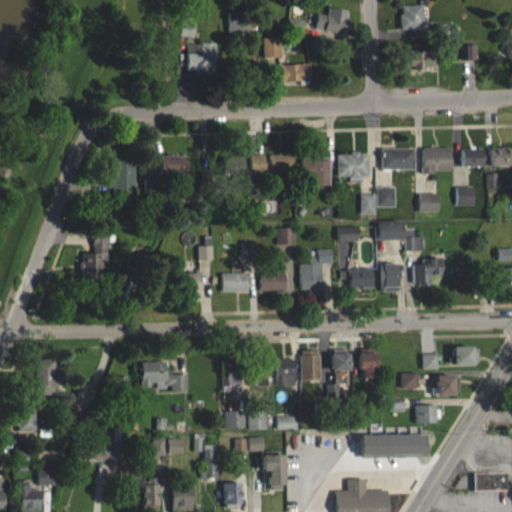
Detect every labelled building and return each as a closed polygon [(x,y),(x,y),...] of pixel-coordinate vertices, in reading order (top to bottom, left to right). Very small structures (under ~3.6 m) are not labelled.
[(420,34),(420,10),(398,10),(398,35),(420,34)] [(344,39),(345,14),(325,13),(325,20),(313,19),(313,37),(344,39)] [(191,42),(191,15),(178,15),(177,42),(191,42)] [(226,37),(240,37),(241,18),(226,17),(226,37)] [(261,63),(279,62),(278,42),(260,43),(261,63)] [(184,75),(213,76),(213,48),(185,48),(184,75)] [(460,65),(475,64),(474,49),(459,50),(460,65)] [(400,74),(431,73),(431,56),(400,56),(400,74)] [(277,87),(307,85),(307,68),(276,70),(277,87)] [(511,152),(488,153),(489,170),(511,169),(511,152)] [(379,153),(380,174),(412,174),(412,153),(379,153)] [(420,177),(449,177),(448,153),(420,153),(420,177)] [(481,171),(480,154),(460,154),(460,171),(481,171)] [(334,159),(335,182),(347,182),(347,185),(366,184),(366,158),(334,159)] [(247,160),(248,177),(290,177),(290,159),(268,160),(268,168),(262,168),(262,160),(247,160)] [(184,161),(157,160),(157,179),(184,179),(184,161)] [(243,161),(226,160),(225,178),(242,178),(243,161)] [(109,165),(110,198),(133,198),(132,165),(109,165)] [(326,190),(327,165),(299,165),(299,182),(305,182),(305,189),(326,190)] [(151,187),(142,188),(143,199),(153,198),(151,187)] [(392,211),(392,192),(374,193),(375,212),(392,211)] [(471,210),(471,192),(454,192),(454,210),(471,210)] [(416,217),(436,217),(436,198),(416,198),(416,217)] [(357,218),(373,219),(373,199),(358,199),(357,218)] [(400,226),(375,226),(375,245),(400,245),(400,226)] [(356,231),(335,232),(335,246),(356,245),(356,231)] [(291,249),(292,233),(274,233),(273,249),(291,249)] [(80,258),(80,283),(100,283),(100,265),(105,265),(105,238),(90,238),(90,258),(80,258)] [(421,242),(403,242),(403,256),(421,255),(421,242)] [(209,265),(208,250),(194,251),(195,265),(209,265)] [(495,266),(511,265),(511,253),(494,254),(495,266)] [(328,254),(314,254),(314,261),(306,261),(306,269),(297,269),(297,294),(307,294),(307,299),(318,299),(318,268),(328,268),(328,254)] [(427,289),(427,280),(439,279),(439,263),(420,263),(420,269),(410,270),(411,290),(427,289)] [(394,268),(379,269),(379,296),(395,296),(394,268)] [(499,281),(491,281),(492,297),(511,296),(511,272),(498,273),(499,281)] [(369,293),(368,273),(346,274),(346,293),(369,293)] [(245,277),(218,278),(218,297),(245,296),(245,277)] [(258,296),(282,295),(282,277),(258,277),(258,296)] [(196,278),(178,278),(179,298),(197,298),(196,278)] [(450,370),(475,369),(475,351),(450,352),(450,370)] [(355,354),(356,374),(361,374),(361,382),(374,382),(373,354),(355,354)] [(316,355),(297,355),(298,386),(316,385),(316,355)] [(419,359),(420,374),(435,374),(434,358),(419,359)] [(347,375),(346,359),(328,359),(328,376),(347,375)] [(236,397),(235,360),(219,361),(220,397),(236,397)] [(52,364),(32,365),(33,400),(53,399),(53,389),(62,388),(61,377),(52,377),(52,364)] [(291,390),(291,364),(272,364),(273,391),(291,390)] [(184,378),(164,379),(163,366),(138,367),(138,392),(151,392),(151,393),(168,392),(168,397),(184,396),(184,378)] [(264,390),(264,378),(253,378),(254,390),(264,390)] [(415,378),(398,378),(398,393),(415,393),(415,378)] [(433,400),(452,400),(451,380),(433,380),(433,400)] [(336,389),(324,389),(324,403),(336,403),(336,389)] [(33,410),(14,410),(14,435),(32,435),(33,410)] [(413,428),(433,428),(433,410),(413,410),(413,428)] [(221,433),(241,432),(241,416),(221,416),(221,433)] [(263,434),(263,417),(245,417),(246,434),(263,434)] [(274,433),(291,434),(291,422),(274,422),(274,433)] [(424,460),(424,439),(381,440),(381,461),(424,460)] [(245,442),(246,456),(260,455),(259,442),(245,442)] [(243,443),(232,444),(232,458),(243,458),(243,443)] [(162,444),(149,444),(150,461),(162,461),(162,444)] [(179,444),(164,444),(165,458),(179,458),(179,444)] [(120,447),(79,448),(79,470),(89,470),(89,464),(120,464),(120,447)] [(211,449),(199,450),(201,483),(216,482),(215,459),(212,459),(211,449)] [(280,495),(279,457),(259,458),(259,482),(266,482),(266,495),(280,495)] [(52,474),(35,474),(36,490),(52,489),(52,474)] [(505,495),(504,477),(471,477),(471,496),(505,495)] [(362,483),(344,484),(344,496),(332,496),(332,511),(384,511),(384,495),(362,496),(362,483)] [(139,485),(140,511),(156,511),(155,484),(139,485)] [(26,486),(14,486),(14,511),(38,511),(38,495),(27,495),(26,486)] [(220,488),(220,511),(237,511),(237,488),(220,488)] [(188,511),(189,493),(169,493),(168,511),(188,511)]
